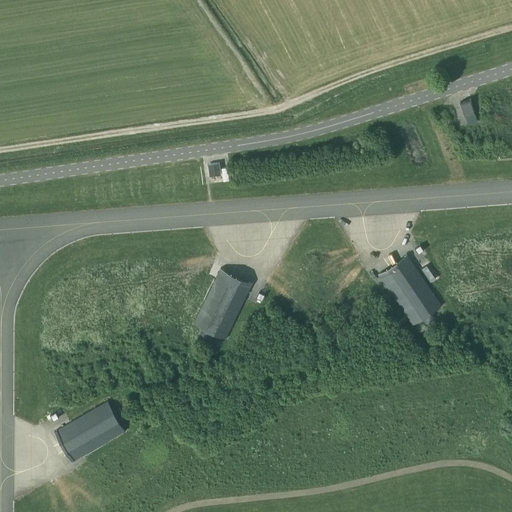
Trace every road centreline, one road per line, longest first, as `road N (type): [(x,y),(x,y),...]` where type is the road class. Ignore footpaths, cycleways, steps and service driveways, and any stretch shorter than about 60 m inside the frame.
road 1 (track): [(511,27),(272,110),(0,149)]
road 2 (unclassified): [(511,69),(308,131),(0,180)]
